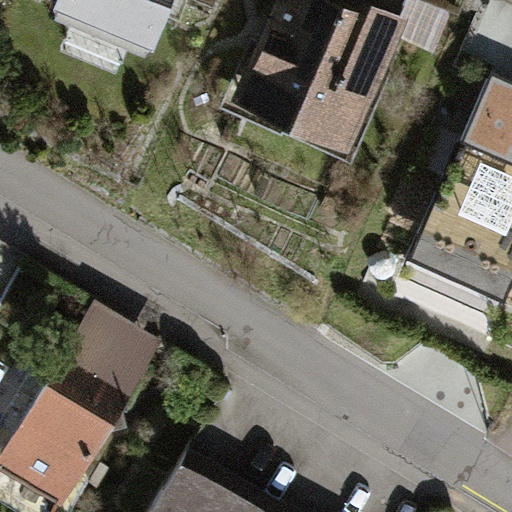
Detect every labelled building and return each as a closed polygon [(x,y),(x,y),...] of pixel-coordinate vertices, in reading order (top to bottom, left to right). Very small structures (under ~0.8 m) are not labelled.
[(63,0),(47,37),(156,85),(194,0),(63,0)] [(300,0),(279,0),(227,124),(353,177),(409,46),(300,0)] [(511,158),(446,130),(381,279),(508,334),(511,324),(511,158)] [(0,492),(35,511),(76,511),(135,408),(55,364),(0,462),(0,492)] [(270,511),(193,466),(165,511),(270,511)]
